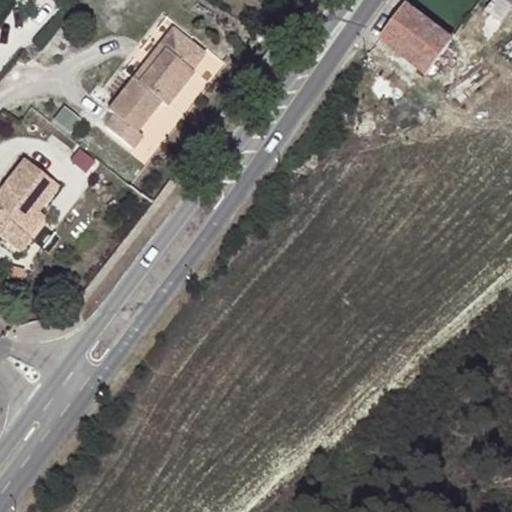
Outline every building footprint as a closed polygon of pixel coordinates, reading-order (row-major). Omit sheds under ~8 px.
[(511,8),(511,4),(506,0),(495,0),(488,9),(502,21),(511,8)] [(408,6),(381,39),(428,73),(454,40),(408,6)] [(165,44),(138,79),(145,83),(171,48),(165,44)] [(145,83),(138,79),(116,107),(120,113),(110,126),(138,150),(148,139),(141,133),(167,99),(173,104),(199,71),(171,48),(145,83)] [(25,228),(43,209),(61,184),(28,159),(0,194),(0,233),(22,251),(33,238),(25,228)] [(51,216),(43,209),(25,228),(33,238),(51,216)] [(27,267),(11,263),(8,274),(25,278),(27,267)]
